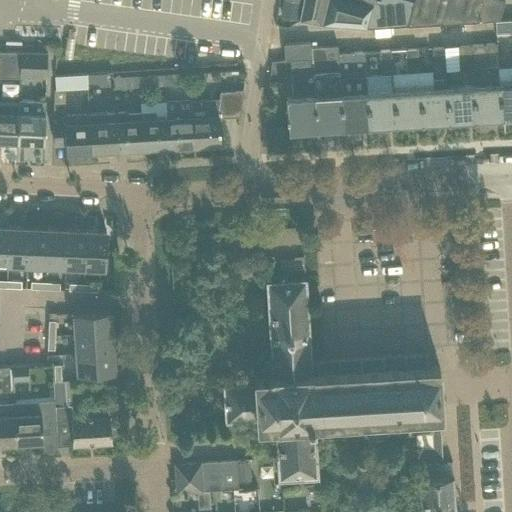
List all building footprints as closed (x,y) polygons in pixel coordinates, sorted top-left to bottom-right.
[(321,25),(327,0),(302,0),(299,21),(321,25)] [(327,0),(321,25),(355,27),(366,28),(373,0),(327,0)] [(413,2),(413,1),(408,0),(373,0),(366,28),(407,26),(413,2)] [(481,0),(413,0),(413,1),(413,2),(407,26),(499,20),(504,0),(503,0),(482,0),(481,0)] [(495,21),(496,30),(499,30),(500,32),(506,32),(509,28),(509,20),(495,21)] [(314,95),(311,47),(311,42),(283,44),(284,60),(290,59),(292,96),(286,96),(287,114),(286,114),(286,119),(287,119),(288,129),(315,128),(313,95),(314,95)] [(496,43),(484,44),(486,68),(498,67),(496,43)] [(486,68),(484,44),(470,45),(471,69),(486,68)] [(342,126),(337,53),(337,45),(311,47),(314,95),(313,95),(315,128),(342,126)] [(471,69),(470,45),(458,46),(459,70),(471,69)] [(445,71),(444,47),(431,47),(433,71),(445,71)] [(417,48),(405,49),(406,73),(418,72),(417,48)] [(393,90),(392,68),(390,50),(378,51),(380,75),(365,75),(368,124),(395,123),(393,90)] [(0,51),(0,75),(20,76),(20,66),(20,62),(20,52),(0,51)] [(47,66),(47,52),(20,52),(20,62),(20,66),(47,66)] [(368,124),(365,75),(364,52),(337,53),(342,126),(368,124)] [(511,66),(510,67),(511,83),(499,83),(501,116),(511,115),(511,66)] [(106,82),(106,72),(86,73),(87,83),(106,82)] [(63,120),(52,121),(53,139),(54,144),(65,143),(65,150),(91,149),(89,113),(65,114),(66,90),(87,88),(87,83),(86,73),(67,74),(55,75),(54,110),(54,115),(63,115),(63,120)] [(184,83),(184,73),(164,74),(164,84),(184,83)] [(159,85),(158,75),(138,76),(139,86),(159,85)] [(113,88),(133,86),(132,76),(112,78),(113,88)] [(448,120),(446,87),(446,78),(419,79),(419,88),(421,121),(448,120)] [(501,116),(499,83),(473,85),(475,118),(501,116)] [(475,118),(473,85),(446,87),(448,120),(475,118)] [(421,121),(419,88),(393,90),(395,123),(421,121)] [(220,141),(218,116),(240,115),(244,90),(220,92),(218,111),(206,112),(206,115),(192,116),(194,143),(220,141)] [(44,123),(44,114),(45,102),(19,100),(18,113),(17,142),(44,143),(44,123)] [(194,143),(192,116),(192,109),(166,111),(166,114),(168,144),(194,143)] [(17,142),(18,113),(0,111),(0,140),(1,140),(1,141),(17,142)] [(142,146),(140,112),(127,113),(126,111),(115,112),(117,147),(142,146)] [(168,144),(166,114),(155,115),(154,111),(140,112),(142,146),(168,144)] [(117,147),(115,112),(89,113),(91,149),(117,147)] [(0,263),(7,264),(9,226),(0,225),(0,263)] [(7,264),(26,265),(28,226),(9,226),(7,264)] [(46,266),(47,227),(28,226),(26,265),(46,266)] [(65,266),(67,228),(47,227),(46,266),(65,266)] [(85,267),(86,229),(67,228),(65,266),(85,267)] [(104,268),(106,230),(86,229),(85,267),(104,268)] [(239,233),(225,234),(226,245),(240,244),(239,233)] [(284,257),(285,270),(304,268),(303,255),(284,257)] [(387,356),(322,360),(310,361),(305,278),(266,280),(270,357),(261,358),(262,376),(253,376),(254,382),(223,384),(225,421),(249,419),(250,433),(275,432),(278,478),(317,476),(315,437),(368,434),(368,439),(384,438),(384,433),(415,431),(416,442),(432,441),(441,441),(439,414),(441,414),(441,412),(442,412),(439,366),(438,366),(438,365),(428,365),(428,354),(399,356),(399,354),(387,355),(387,356)] [(112,331),(111,311),(73,314),(74,333),(112,331)] [(114,350),(112,331),(74,333),(75,352),(114,350)] [(114,350),(75,352),(77,373),(115,370),(114,350)] [(45,362),(29,362),(29,371),(13,371),(14,383),(46,382),(45,362)] [(60,380),(59,365),(52,366),(53,380),(60,380)] [(0,391),(14,391),(12,366),(0,366),(0,391)] [(108,403),(88,404),(85,404),(85,411),(75,411),(74,379),(53,381),(54,400),(56,433),(57,446),(111,442),(109,415),(108,415),(108,403)] [(56,433),(54,400),(14,403),(16,443),(43,441),(42,434),(56,433)] [(0,444),(16,443),(14,403),(0,403),(0,444)] [(442,461),(441,441),(432,441),(416,442),(420,511),(455,511),(452,461),(442,461)] [(258,480),(256,458),(238,459),(240,481),(258,480)] [(238,489),(237,459),(219,460),(220,490),(238,489)] [(220,490),(219,460),(201,461),(201,473),(202,491),(220,490)] [(182,462),(175,463),(176,479),(184,478),(184,492),(191,491),(202,491),(201,473),(201,461),(194,462),(182,462)]
